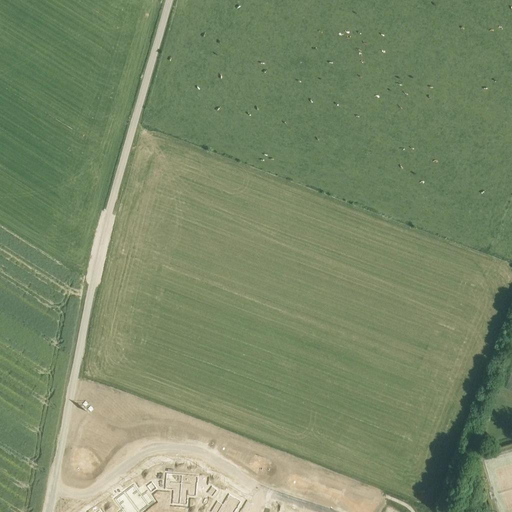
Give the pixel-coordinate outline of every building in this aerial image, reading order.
[(173,506),(181,506),(183,476),(167,475),(166,491),(174,491),(173,506)] [(183,476),(181,506),(188,507),(189,493),(198,493),(199,478),(183,476)] [(153,484),(148,488),(153,494),(158,490),(153,484)] [(135,486),(125,494),(138,510),(147,504),(150,507),(155,503),(148,493),(143,497),(135,486)] [(208,494),(213,498),(218,492),(213,488),(208,494)] [(135,511),(138,510),(125,494),(116,501),(124,511),(122,511),(135,511)] [(237,511),(243,503),(230,496),(224,506),(218,503),(212,511),(237,511)]
